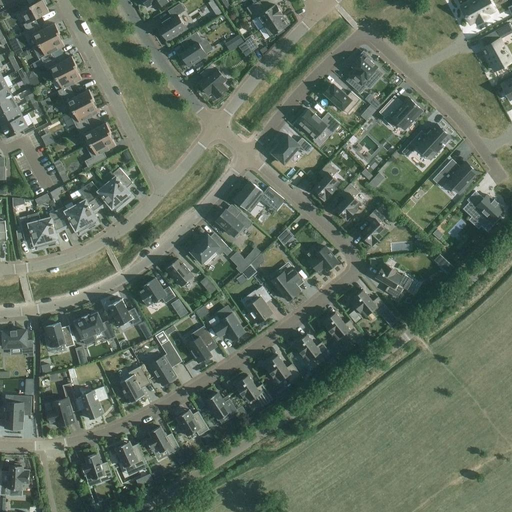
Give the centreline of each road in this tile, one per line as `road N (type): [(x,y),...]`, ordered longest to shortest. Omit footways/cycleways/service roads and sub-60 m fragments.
road 1 (residential): [(247,155),(354,254),(355,272),(233,363),(144,416),(78,442),(0,445)]
road 2 (tertiary): [(138,511),(411,332),(511,237)]
road 3 (residential): [(247,155),(308,82),(364,32),(443,103),(500,174)]
road 4 (residential): [(0,315),(56,307),(136,271),(247,155)]
road 5 (residential): [(62,0),(162,191)]
road 6 (residential): [(162,191),(87,252),(0,271)]
road 7 (residential): [(122,0),(157,58),(216,127)]
road 8 (unclassified): [(216,127),(314,18)]
